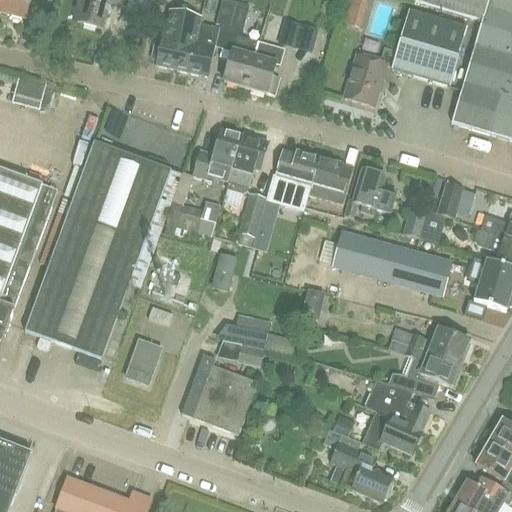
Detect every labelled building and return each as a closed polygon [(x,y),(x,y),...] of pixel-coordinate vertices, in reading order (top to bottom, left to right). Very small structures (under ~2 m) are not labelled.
[(1,0),(0,4),(0,15),(10,18),(12,22),(19,24),(22,22),(25,22),(31,0),(1,0)] [(122,9),(124,0),(79,0),(77,7),(81,8),(77,24),(102,31),(109,6),(122,9)] [(355,24),(362,0),(338,0),(334,18),(355,24)] [(511,0),(404,0),(422,5),(422,4),(482,22),(451,125),(511,143),(511,0)] [(215,26),(229,30),(236,5),(222,1),(215,26)] [(236,5),(229,30),(242,34),(249,9),(236,5)] [(156,69),(189,76),(199,27),(200,20),(171,14),(166,39),(162,39),(161,46),(158,45),(154,47),(152,59),(154,63),(157,63),(156,69)] [(344,101),(373,109),(385,68),(392,70),(391,72),(449,89),(467,31),(408,14),(396,54),(384,50),(380,65),(356,58),(344,101)] [(294,50),(301,27),(284,23),(278,46),(294,50)] [(199,27),(189,76),(208,80),(219,31),(199,27)] [(244,91),(258,45),(236,39),(222,85),(244,91)] [(284,53),(258,45),(244,91),(266,98),(267,97),(273,99),(278,81),(272,79),(275,68),(279,69),(284,53)] [(12,105),(39,112),(46,86),(19,79),(12,105)] [(198,156),(192,179),(192,180),(193,180),(211,185),(212,180),(228,184),(241,138),(241,137),(220,131),(212,160),(198,156)] [(269,146),(241,138),(228,184),(226,193),(242,197),(247,194),(249,189),(254,172),(261,174),(269,146)] [(171,173),(93,145),(24,334),(101,362),(171,173)] [(308,198),(310,191),(319,159),(297,153),(294,163),(280,160),(274,181),(268,204),(304,214),(308,198)] [(352,176),(339,172),(341,165),(319,159),(310,191),(308,198),(343,207),(352,176)] [(58,181),(63,168),(50,164),(45,177),(58,181)] [(0,349),(1,349),(58,194),(0,172),(0,349)] [(381,192),(385,179),(362,172),(353,202),(349,201),(343,219),(353,222),(357,207),(362,208),(360,214),(373,218),(375,212),(390,216),(395,196),(381,192)] [(182,177),(172,204),(166,226),(211,239),(219,209),(205,205),(202,214),(183,209),(193,180),(192,180),(192,179),(182,175),(182,177)] [(475,196),(463,192),(446,187),(437,217),(454,222),(455,216),(468,220),(475,196)] [(494,209),(498,197),(485,193),(482,205),(494,209)] [(252,251),(255,241),(266,201),(249,196),(238,237),(239,237),(236,246),(252,251)] [(422,232),(425,220),(408,215),(402,237),(419,242),(419,241),(422,232)] [(490,236),(511,242),(511,217),(508,228),(485,220),(481,232),(489,235),(490,236)] [(419,241),(419,242),(438,248),(441,237),(422,232),(419,241)] [(511,242),(490,236),(489,235),(481,232),(476,235),(474,242),(477,248),(484,250),(498,255),(496,260),(511,265),(511,242)] [(472,281),(474,274),(462,271),(462,269),(342,236),(333,269),(453,301),(460,277),(472,281)] [(267,255),(271,242),(256,237),(255,239),(255,241),(252,251),(267,255)] [(226,293),(234,262),(220,258),(212,290),(226,293)] [(511,299),(510,296),(511,289),(511,271),(486,264),(474,304),(505,313),(506,311),(511,308),(511,306),(511,299)] [(167,286),(177,289),(180,278),(171,275),(167,286)] [(317,322),(319,313),(323,297),(308,294),(303,318),(317,322)] [(328,306),(347,307),(348,296),(328,295),(328,306)] [(172,317),(152,310),(148,322),(168,329),(172,317)] [(265,347),(270,325),(238,318),(234,340),(265,347)] [(317,327),(313,338),(339,346),(343,334),(317,327)] [(459,366),(468,343),(437,331),(432,344),(413,337),(396,331),(391,342),(394,344),(408,349),(409,347),(459,366)] [(148,389),(161,351),(139,343),(125,381),(148,389)] [(459,366),(409,347),(408,349),(410,350),(407,357),(416,361),(421,372),(419,377),(450,389),(459,366)] [(240,350),(237,365),(261,370),(264,354),(240,350)] [(181,417),(192,421),(238,438),(257,385),(212,369),(215,362),(203,358),(181,417)] [(416,386),(403,381),(393,379),(390,388),(413,394),(416,386)] [(364,410),(376,415),(422,434),(431,414),(410,405),(413,394),(390,388),(376,383),(364,410)] [(422,434),(376,415),(362,446),(378,453),(379,452),(378,452),(381,445),(412,458),(422,435),(422,434)] [(329,433),(348,441),(354,424),(339,418),(337,423),(334,421),(329,433)] [(489,444),(511,457),(511,427),(502,421),(489,444)] [(382,505),(392,481),(372,472),(376,462),(357,453),(360,446),(348,441),(329,433),(324,446),(336,451),(329,465),(346,472),(339,487),(382,505)] [(0,511),(9,511),(32,456),(0,443),(0,511)] [(511,457),(489,444),(475,467),(511,488),(511,457)] [(61,511),(147,511),(151,502),(132,495),(128,504),(67,481),(56,510),(57,510),(61,511)] [(466,482),(454,504),(468,511),(498,511),(503,505),(508,508),(511,501),(511,499),(481,481),(477,488),(466,482)]
